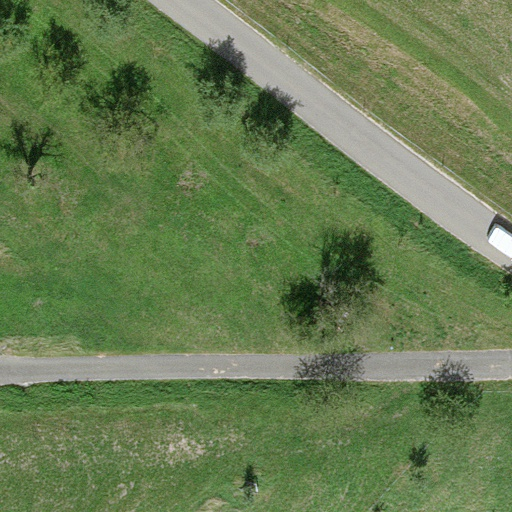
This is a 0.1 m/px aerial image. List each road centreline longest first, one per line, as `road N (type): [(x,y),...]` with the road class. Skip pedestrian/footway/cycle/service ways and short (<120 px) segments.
road 1 (track): [(511,367),(0,377)]
road 2 (unclassified): [(165,0),(511,244)]
